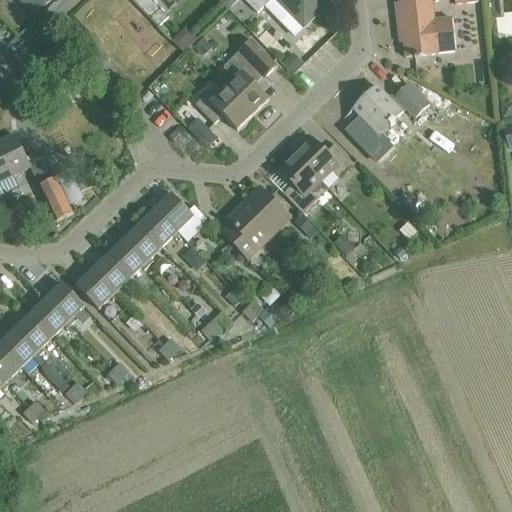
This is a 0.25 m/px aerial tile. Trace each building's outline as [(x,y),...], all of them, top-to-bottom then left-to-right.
[(47,0),(33,0),(42,9),(50,2),(47,0)] [(128,0),(150,21),(158,30),(168,20),(152,3),(154,0),(128,0)] [(281,24),(294,38),(304,28),(330,3),(327,0),(242,0),(257,15),(271,0),(275,0),(290,15),(281,24)] [(452,21),(434,23),(431,1),(395,5),(399,34),(403,34),(406,60),(438,57),(437,56),(455,54),(452,21)] [(372,9),(372,20),(393,18),(392,8),(372,9)] [(185,29),(175,38),(184,48),(194,39),(185,29)] [(202,40),(193,49),(203,59),(212,50),(202,40)] [(235,82),(226,91),(253,118),(269,103),(254,88),(264,78),(266,80),(277,69),(251,42),(223,70),(235,82)] [(293,55),(283,65),(293,75),(303,65),(293,55)] [(51,86),(70,122),(82,115),(63,79),(51,86)] [(379,138),(388,148),(393,148),(399,142),(399,138),(390,128),(406,112),(415,121),(429,108),(408,87),(391,104),(376,89),(352,112),(379,139),(379,138)] [(253,118),(226,91),(217,99),(211,93),(195,108),(214,127),(223,119),(237,133),(253,118)] [(145,114),(160,99),(153,92),(138,106),(145,114)] [(511,103),(500,105),(502,120),(511,118),(511,103)] [(207,132),(198,141),(207,151),(217,141),(207,132)] [(37,185),(50,178),(37,154),(25,160),(13,137),(0,143),(0,184),(30,170),(37,185)] [(312,141),(295,157),(322,184),(332,174),(339,181),(354,167),(335,147),(326,155),(312,141)] [(292,189),(283,197),(302,217),(318,202),(310,195),(322,184),(295,157),(277,174),(292,189)] [(57,225),(73,217),(55,181),(39,189),(51,214),(46,217),(50,226),(56,224),(57,225)] [(260,191),(227,224),(231,228),(221,237),(247,263),(257,253),(253,249),(273,229),(277,233),(290,221),(260,191)] [(172,196),(155,212),(180,238),(186,244),(203,228),(172,196)] [(180,238),(177,235),(155,212),(139,228),(162,250),(173,239),(175,242),(180,238)] [(294,224),(310,241),(317,233),(302,217),(294,224)] [(139,228),(124,243),(148,268),(152,264),(150,262),(162,250),(139,228)] [(343,237),(333,246),(345,259),(354,250),(343,237)] [(124,243),(108,259),(130,281),(142,270),(144,272),(148,268),(124,243)] [(108,259),(92,274),(116,299),(121,294),(119,292),(130,281),(108,259)] [(116,299),(92,274),(76,289),(98,312),(110,300),(113,303),(116,299)] [(62,286),(47,302),(71,326),(75,323),(72,321),(84,309),(62,286)] [(276,286),(265,297),(274,306),(284,295),(276,286)] [(47,302),(31,317),(53,340),(64,329),(66,331),(71,326),(47,302)] [(254,303),(248,308),(258,318),(264,312),(254,303)] [(258,318),(248,308),(242,314),(252,324),(258,318)] [(31,317),(15,333),(39,358),(43,354),(41,351),(53,340),(31,317)] [(213,321),(206,328),(216,338),(223,332),(213,321)] [(216,338),(206,328),(201,333),(211,343),(216,338)] [(15,333),(0,346),(0,349),(21,371),(32,360),(35,362),(39,358),(15,333)] [(170,341),(164,348),(173,358),(180,351),(170,341)] [(173,358),(164,348),(156,356),(166,366),(173,358)] [(0,349),(0,380),(8,389),(12,384),(10,382),(21,371),(0,349)] [(119,364),(113,370),(126,384),(136,378),(131,373),(129,374),(119,364)] [(54,395),(68,384),(55,369),(41,380),(54,395)] [(126,384),(113,370),(110,374),(120,384),(123,381),(126,384)] [(77,384),(71,390),(81,400),(87,394),(77,384)] [(81,400),(71,390),(65,396),(75,406),(81,400)] [(35,404),(28,410),(38,420),(45,414),(35,404)] [(38,420),(28,410),(22,416),(32,426),(38,420)]
